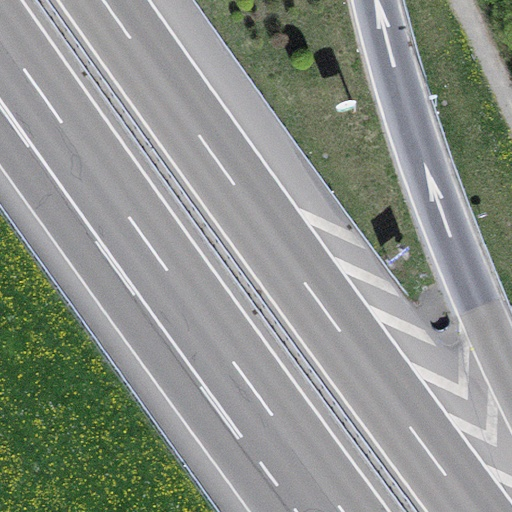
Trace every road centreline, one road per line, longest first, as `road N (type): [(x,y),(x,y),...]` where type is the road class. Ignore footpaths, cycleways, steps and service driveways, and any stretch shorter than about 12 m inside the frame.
road 1 (motorway): [(475,511),(104,0)]
road 2 (motorway): [(0,36),(340,511)]
road 3 (motorway): [(511,378),(429,179),(378,0)]
